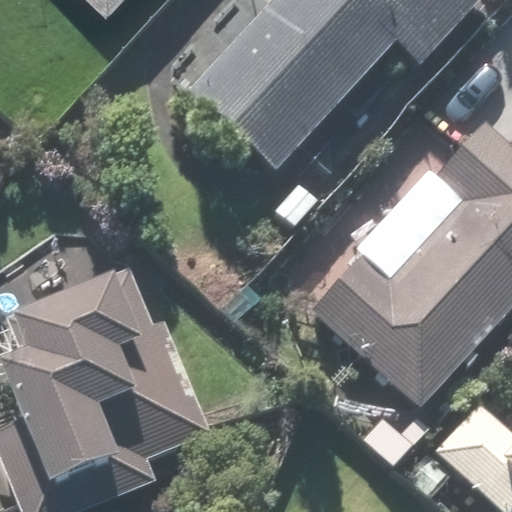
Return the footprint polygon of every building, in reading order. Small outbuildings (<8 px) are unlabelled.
[(109,0),(119,9),(127,0),(109,0)] [(250,0),(176,77),(288,179),(408,48),(430,69),(492,0),(250,0)] [(344,336),(344,337),(433,417),(511,329),(511,145),(494,130),(448,187),(466,202),(403,280),(375,257),(339,301),(354,313),(344,336)] [(38,424),(0,438),(0,447),(25,511),(92,511),(86,497),(223,443),(175,323),(157,330),(134,273),(29,314),(49,366),(20,378),(38,424)] [(511,511),(511,434),(484,409),(439,453),(503,511),(511,511)]
